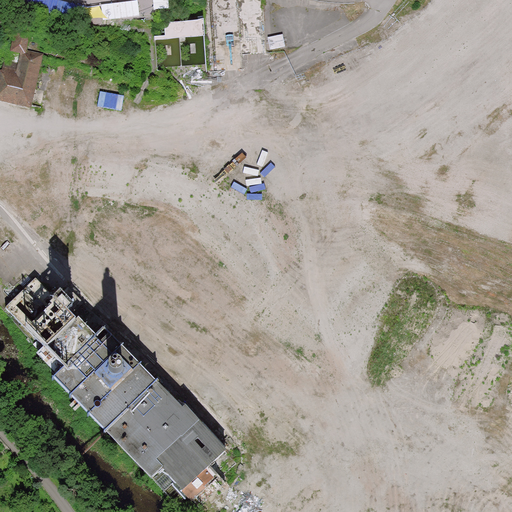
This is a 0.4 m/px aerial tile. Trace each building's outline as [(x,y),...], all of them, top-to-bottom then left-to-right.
[(167,19),(168,37),(184,36),(184,39),(207,37),(205,16),(167,19)] [(11,50),(20,53),(27,55),(28,50),(33,30),(17,27),(11,50)] [(28,50),(27,55),(20,53),(16,64),(5,61),(3,69),(2,70),(0,80),(0,101),(33,109),(45,55),(28,50)] [(59,102),(74,106),(82,78),(67,73),(59,102)] [(124,110),(125,95),(101,93),(99,107),(124,110)] [(76,284),(28,322),(60,362),(60,373),(75,381),(82,375),(82,367),(84,369),(97,359),(114,381),(110,389),(97,390),(90,395),(153,475),(155,474),(166,488),(173,483),(204,500),(227,482),(213,465),(224,446),(153,355),(131,357),(128,320),(114,321),(116,347),(83,349),(103,313),(94,302),(77,303),(76,284)]
